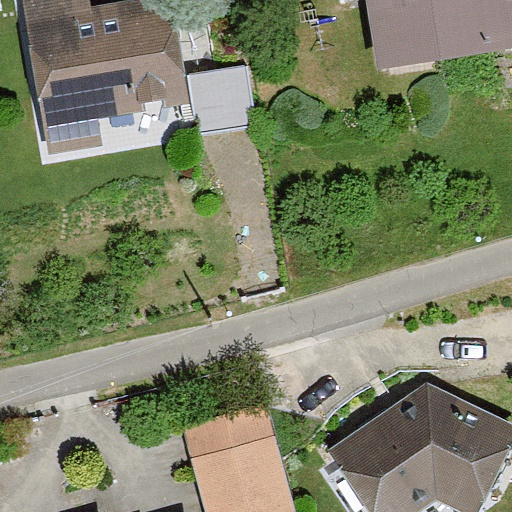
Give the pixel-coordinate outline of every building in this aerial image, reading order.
[(84,0),(27,0),(50,149),(99,141),(95,113),(184,100),(168,0),(138,0),(86,8),(84,0)] [(511,0),(369,0),(379,63),(511,42),(511,0)] [(200,123),(258,117),(252,59),(194,64),(200,123)] [(411,511),(431,497),(463,511),(473,511),(511,431),(511,422),(426,381),(330,455),(373,511),(411,511)] [(290,511),(263,404),(185,424),(190,445),(203,497),(207,511),(290,511)]
